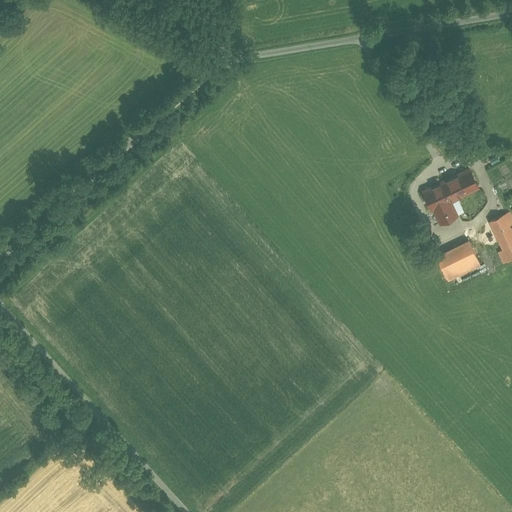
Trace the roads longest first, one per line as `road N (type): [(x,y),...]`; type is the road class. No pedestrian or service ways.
road 1 (unclassified): [(220,63),(511,13)]
road 2 (unclassified): [(0,254),(220,63)]
road 3 (unclassified): [(0,307),(183,511)]
road 4 (residential): [(107,0),(220,63)]
